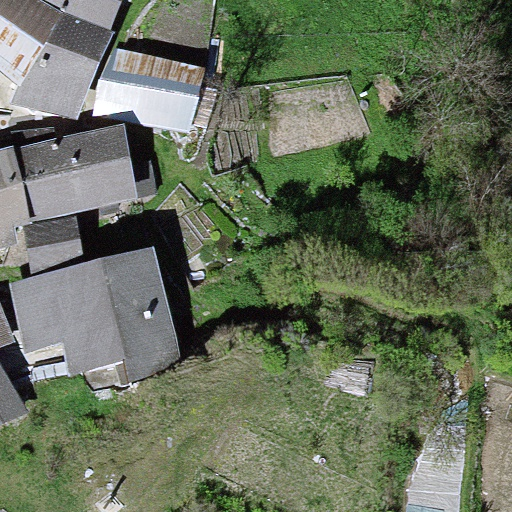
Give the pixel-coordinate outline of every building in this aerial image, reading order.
[(0,0),(0,71),(23,86),(67,17),(34,0),(0,0)] [(34,0),(67,17),(110,35),(126,0),(34,0)] [(77,132),(110,35),(67,17),(23,86),(11,106),(77,132)] [(125,130),(33,144),(47,225),(139,207),(125,130)] [(0,233),(47,225),(33,144),(0,150),(0,233)] [(174,357),(150,264),(20,297),(35,354),(60,347),(68,377),(132,380),(174,357)] [(0,354),(12,350),(0,318),(0,354)] [(0,424),(19,415),(0,379),(0,424)]
